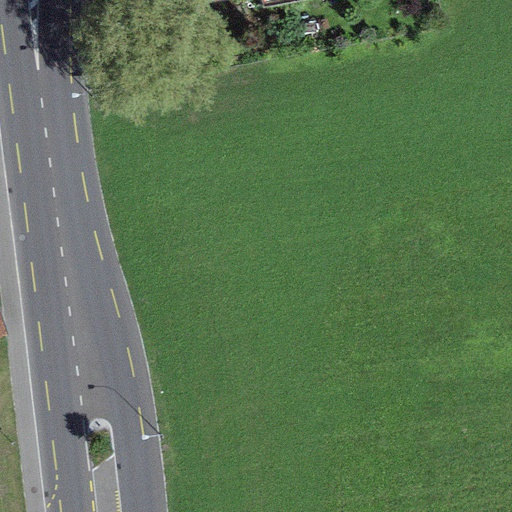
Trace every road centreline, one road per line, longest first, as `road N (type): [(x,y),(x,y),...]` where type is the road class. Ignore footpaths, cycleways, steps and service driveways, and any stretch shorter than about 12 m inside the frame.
road 1 (secondary): [(141,511),(126,414),(64,257)]
road 2 (secondary): [(34,0),(64,257)]
road 3 (secondary): [(64,257),(61,381),(76,511)]
